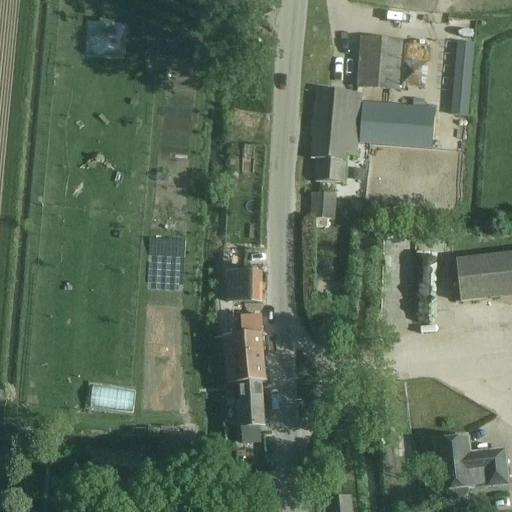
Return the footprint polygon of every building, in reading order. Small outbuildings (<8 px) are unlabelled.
[(114,21),(100,20),(99,33),(113,34),(114,21)] [(369,33),(364,80),(408,85),(410,64),(413,38),(369,33)] [(457,44),(450,117),(468,118),(474,46),(457,44)] [(331,87),(326,156),(329,156),(327,178),(354,180),(356,151),(365,152),(366,141),(430,147),(433,109),(368,103),(369,91),(331,87)] [(334,221),(336,197),(312,195),(310,219),(334,221)] [(511,255),(457,262),(461,303),(511,297),(511,255)] [(226,273),(226,303),(228,303),(256,304),(261,304),(262,304),(263,273),(261,273),(226,273)] [(256,316),(222,318),(222,319),(228,387),(240,386),(241,403),(237,403),(240,445),(251,444),(260,443),(259,427),(266,427),(262,384),(266,384),(262,330),(260,316),(256,316)] [(135,390),(93,384),(90,408),(132,414),(135,390)] [(504,452),(469,456),(468,440),(436,443),(441,493),(447,492),(448,497),(454,502),(463,501),(468,494),(468,490),(474,489),(473,485),(488,484),(488,488),(508,486),(504,452)] [(105,455),(102,481),(149,486),(151,460),(105,455)] [(327,502),(328,511),(352,511),(351,499),(327,502)]
